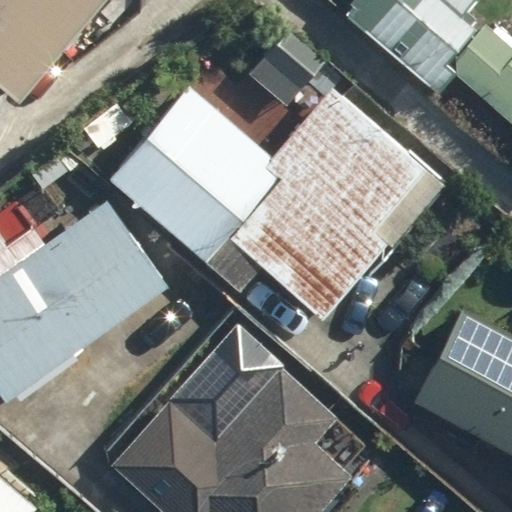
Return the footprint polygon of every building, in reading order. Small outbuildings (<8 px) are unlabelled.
[(0,0),(0,75),(23,96),(107,0),(0,0)] [(350,0),(347,4),(439,90),(457,71),(511,122),(511,34),(475,0),(350,0)] [(251,64),(288,98),(328,54),(291,21),(251,64)] [(191,77),(110,172),(244,285),(266,259),(326,310),(442,172),(334,80),(276,149),(191,77)] [(0,386),(7,396),(171,279),(107,190),(51,230),(41,215),(8,238),(0,226),(0,386)] [(511,322),(467,300),(419,393),(511,440),(511,322)] [(188,356),(103,449),(171,511),(310,511),(353,466),(319,435),(342,411),(280,354),(272,362),(233,327),(198,365),(188,356)] [(0,511),(29,511),(40,500),(0,465),(0,511)]
